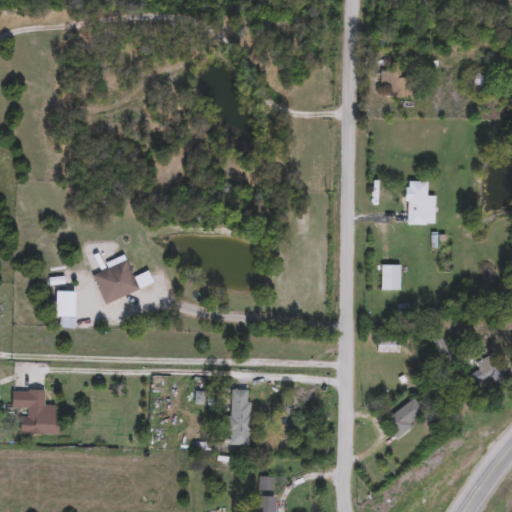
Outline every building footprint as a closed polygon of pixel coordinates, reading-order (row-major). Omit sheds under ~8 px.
[(388,86),(381,86),(381,73),(392,73),(392,64),(401,64),(401,79),(417,79),(417,99),(389,100),(388,86)] [(475,92),(475,76),(486,76),(486,92),(475,92)] [(435,226),(406,226),(406,184),(426,184),(426,198),(435,198),(435,226)] [(138,293),(104,305),(93,275),(128,263),(138,293)] [(381,291),(381,266),(400,266),(400,291),(381,291)] [(74,329),(61,329),(61,312),(74,312),(74,329)] [(400,338),(400,354),(378,354),(378,338),(400,338)] [(491,380),(470,390),(464,378),(480,371),(476,363),(494,355),(506,382),(494,387),(491,380)] [(230,391),(251,392),(250,447),(229,447),(230,391)] [(22,436),(22,411),(12,411),(12,392),(45,393),(44,407),(58,408),(57,437),(22,436)] [(424,416),(396,436),(385,421),(412,401),(424,416)] [(254,511),(255,497),(278,498),(276,511),(254,511)]
